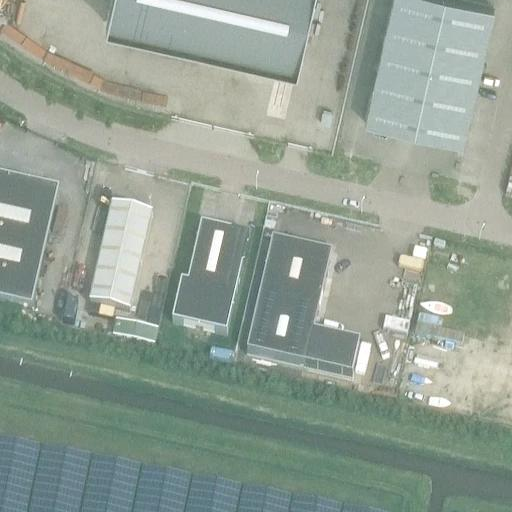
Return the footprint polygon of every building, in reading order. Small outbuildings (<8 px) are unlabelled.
[(110,0),(106,22),(297,66),(311,0),(110,0)] [(392,0),(389,13),(438,24),(443,0),(392,0)] [(459,0),(443,0),(438,24),(487,35),(493,8),(459,0)] [(383,40),(432,51),(438,24),(389,13),(383,40)] [(438,24),(432,51),(481,62),(487,35),(438,24)] [(377,68),(426,79),(432,51),(383,40),(377,68)] [(432,51),(426,79),(475,90),(481,62),(432,51)] [(371,95),(420,106),(426,79),(377,68),(371,95)] [(426,79),(420,106),(469,117),(475,90),(426,79)] [(364,123),(413,134),(420,106),(371,95),(364,123)] [(413,134),(462,145),(469,117),(420,106),(413,134)] [(61,188),(0,175),(0,291),(38,300),(61,188)] [(89,305),(130,314),(152,217),(112,207),(89,305)] [(181,286),(172,325),(227,338),(249,239),(241,237),(201,228),(188,287),(181,286)] [(272,245),(247,358),(306,371),(352,380),(360,346),(314,335),(332,258),(272,245)] [(124,316),(123,332),(165,335),(166,319),(124,316)]
